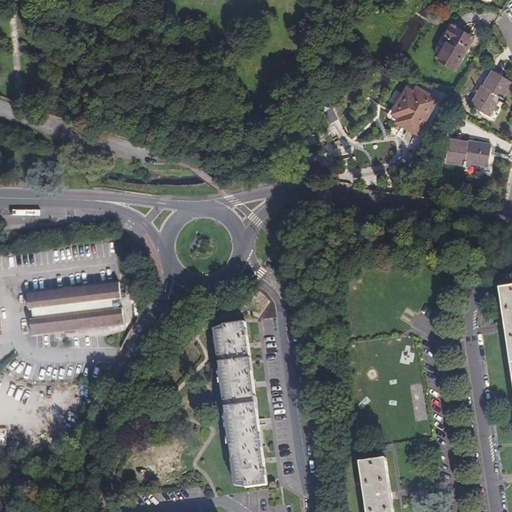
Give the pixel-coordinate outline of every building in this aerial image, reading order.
[(469,46),(448,33),(442,43),(445,45),(432,66),(450,77),(469,46)] [(511,83),(511,79),(494,69),(482,87),(484,88),(474,103),(489,113),(498,100),(494,97),(497,93),(503,97),(511,83)] [(432,109),(411,96),(408,101),(401,97),(384,126),(411,142),(432,109)] [(472,140),(450,137),(447,160),(465,162),(465,156),(472,156),(472,160),(488,162),(490,143),(472,141),(472,140)] [(53,334),(125,325),(123,309),(120,310),(120,307),(121,307),(121,301),(119,302),(119,299),(122,299),(120,283),(28,294),(30,310),(34,310),(35,320),(32,320),(34,336),(53,334)] [(511,287),(501,290),(507,331),(509,349),(511,366),(511,287)] [(242,483),(242,488),(267,484),(264,464),(245,322),(221,325),(221,330),(217,331),(220,352),(218,352),(219,368),(222,368),(225,397),(224,397),(226,414),(228,414),(232,444),(230,444),(232,460),(234,459),(237,483),(242,483)] [(366,511),(393,511),(386,459),(360,463),(366,511)]
